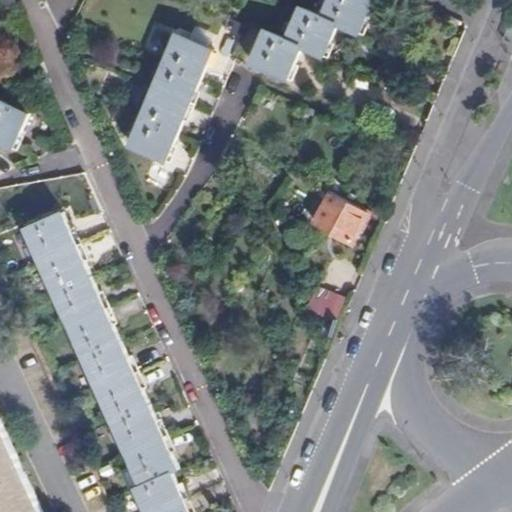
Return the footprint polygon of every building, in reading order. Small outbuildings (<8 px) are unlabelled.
[(375,1),(372,0),(330,0),(324,16),(302,6),(289,36),(269,27),(254,63),(291,80),(306,46),(327,55),(341,24),(361,32),(375,1)] [(214,49),(180,33),(132,146),(166,161),(214,49)] [(32,112),(0,98),(0,140),(16,147),(32,112)] [(366,210),(328,189),(312,218),(350,241),(366,210)] [(65,210),(28,227),(142,484),(135,488),(146,511),(192,511),(173,471),(179,467),(65,210)] [(307,310),(336,322),(348,296),(318,283),(307,310)] [(46,511),(0,413),(0,511),(46,511)]
